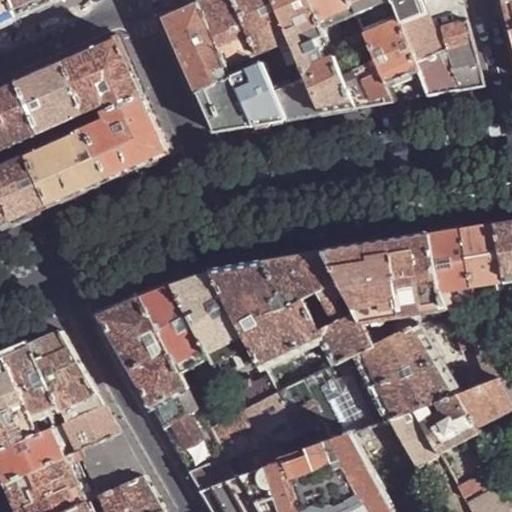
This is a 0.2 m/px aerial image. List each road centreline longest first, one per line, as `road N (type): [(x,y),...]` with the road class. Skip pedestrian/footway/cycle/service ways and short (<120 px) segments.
road 1 (tertiary): [(223,203),(511,157)]
road 2 (residential): [(194,511),(65,276)]
road 3 (tertiary): [(223,203),(131,7)]
road 4 (tertiary): [(65,276),(223,203)]
road 5 (tertiary): [(131,7),(0,64)]
